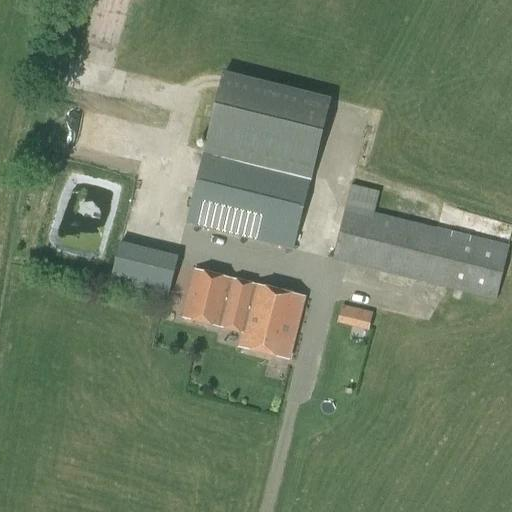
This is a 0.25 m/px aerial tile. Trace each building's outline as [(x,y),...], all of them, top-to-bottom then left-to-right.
[(294,251),(314,167),(331,100),(223,73),(207,140),(187,224),(294,251)] [(496,302),(509,246),(375,213),(380,192),(351,185),(333,260),(496,302)] [(113,243),(107,281),(171,292),(178,253),(113,243)] [(290,360),(305,298),(195,270),(182,318),(242,333),(239,347),(290,360)] [(368,330),(373,312),(341,303),(336,322),(368,330)]
